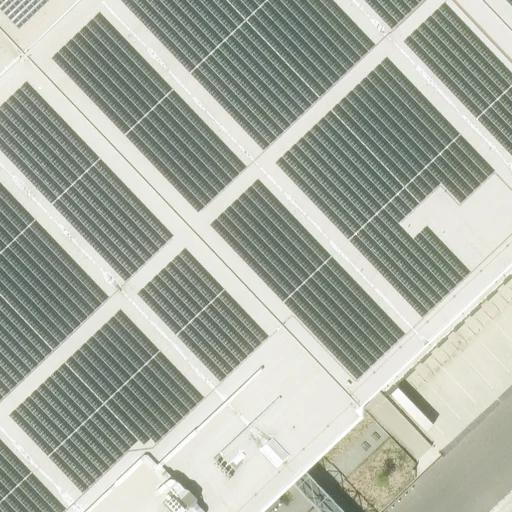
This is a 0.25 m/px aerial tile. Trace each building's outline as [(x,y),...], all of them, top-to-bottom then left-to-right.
[(0,0),(0,25),(25,51),(78,0),(0,0)] [(511,32),(481,0),(78,0),(25,51),(336,378),(511,210),(511,32)] [(511,0),(481,0),(511,32),(511,0)] [(0,74),(25,51),(0,25),(0,74)] [(25,51),(0,74),(0,511),(195,511),(336,378),(25,51)]
